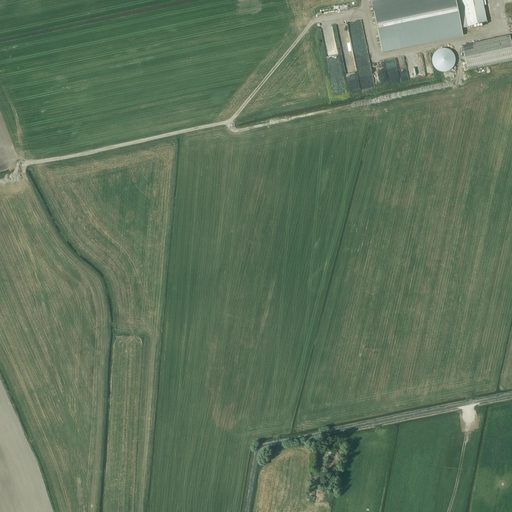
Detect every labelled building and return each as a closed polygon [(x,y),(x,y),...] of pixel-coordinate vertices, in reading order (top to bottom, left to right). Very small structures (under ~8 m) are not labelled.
[(371,0),(372,4),(387,0),(462,0),(468,27),(487,23),(482,0),(371,0)] [(392,0),(372,4),(382,53),(463,36),(455,0),(392,0)] [(511,46),(510,36),(462,46),(467,70),(511,60),(511,46)] [(457,60),(457,58),(456,55),(455,54),(454,52),(452,51),(450,49),(448,49),(446,48),(444,48),(443,49),(441,49),(439,50),(438,52),(436,53),(435,55),(434,57),(434,59),(434,61),(435,64),(436,66),(437,67),(439,69),(441,70),(443,71),(445,71),(448,71),(449,70),(451,69),(453,68),(455,66),(456,64),(457,62),(457,60)] [(327,460),(325,467),(337,469),(339,462),(339,463),(342,447),(335,446),(333,460),(327,460)] [(311,489),(317,490),(320,473),(314,472),(311,489)]
